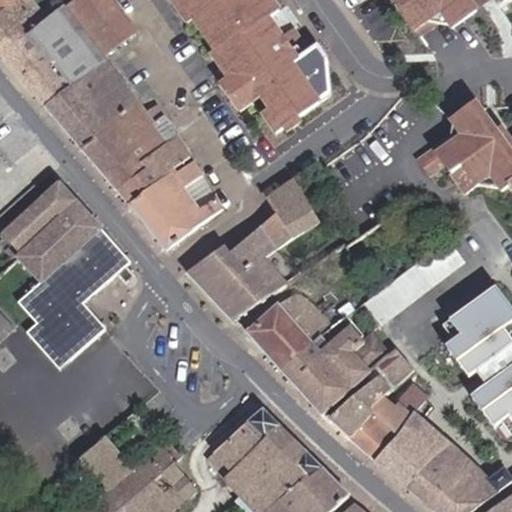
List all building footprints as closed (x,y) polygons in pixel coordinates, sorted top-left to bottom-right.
[(22,0),(19,0),(0,12),(0,48),(5,54),(31,36),(22,24),(34,16),(22,0)] [(0,0),(0,12),(19,0),(0,0)] [(35,0),(22,0),(34,16),(22,24),(31,36),(67,8),(60,0),(52,0),(41,8),(35,0)] [(113,0),(81,0),(72,8),(109,53),(138,31),(113,0)] [(195,17),(183,0),(172,0),(187,22),(195,17)] [(331,97),(326,64),(318,51),(303,62),(296,66),(289,56),(296,50),(300,47),(292,35),(281,42),(266,22),(271,17),(259,0),(183,0),(195,17),(223,56),(240,81),(232,86),(225,91),(241,113),(263,99),(272,113),(267,117),(279,133),(331,97)] [(278,12),(268,0),(259,0),(271,17),(278,12)] [(511,0),(386,0),(384,2),(414,47),(431,35),(439,29),(447,39),(496,2),(504,14),(511,8),(511,0)] [(107,61),(67,8),(31,36),(73,85),(49,104),(87,147),(139,102),(107,61)] [(431,35),(447,39),(439,29),(431,35)] [(31,36),(5,54),(49,104),(73,85),(31,36)] [(296,66),(303,62),(296,50),(289,56),(296,66)] [(215,62),(232,86),(240,81),(223,56),(215,62)] [(511,149),(478,100),(454,116),(462,127),(434,145),(445,160),(467,190),(472,186),(493,172),(504,187),(511,182),(511,149)] [(180,136),(159,104),(147,113),(139,102),(87,147),(122,188),(146,171),(140,164),(180,136)] [(167,181),(180,174),(176,168),(193,156),(180,136),(140,164),(146,171),(122,188),(134,203),(167,181)] [(445,160),(434,145),(421,154),(431,169),(445,160)] [(134,203),(171,247),(225,208),(195,163),(180,174),(167,181),(134,203)] [(472,186),(504,187),(493,172),(472,186)] [(191,271),(237,318),(288,283),(268,258),(286,245),(298,237),(323,222),(297,178),(270,197),(279,211),(232,253),(227,246),(191,271)] [(70,190),(64,182),(3,236),(9,242),(13,238),(25,252),(81,202),(70,190)] [(81,202),(25,252),(19,256),(39,281),(17,301),(34,321),(25,328),(60,368),(108,327),(87,303),(118,276),(125,284),(135,277),(128,268),(134,262),(81,202)] [(337,284),(398,241),(385,221),(348,247),(346,244),(320,261),(337,284)] [(508,266),(511,262),(511,245),(504,235),(491,244),(508,266)] [(377,321),(467,266),(452,242),(362,296),(377,321)] [(268,258),(288,283),(307,270),(286,245),(268,258)] [(511,323),(511,301),(500,286),(456,319),(467,334),(452,345),(475,375),(483,369),(493,383),(478,395),(501,424),(511,416),(511,333),(507,327),(511,323)] [(335,328),(309,298),(304,296),(298,295),(289,297),(253,332),(284,367),(335,328)] [(0,342),(17,328),(0,308),(0,342)] [(325,413),(382,364),(396,352),(375,329),(367,334),(350,316),(335,328),(284,367),(325,413)] [(421,366),(403,347),(399,350),(417,370),(421,366)] [(399,350),(382,364),(400,385),(417,370),(399,350)] [(381,378),(333,416),(355,437),(376,414),(374,409),(387,397),(393,391),(381,378)] [(376,414),(355,437),(379,460),(417,411),(428,397),(415,387),(398,406),(387,397),(374,409),(376,414)] [(283,427),(267,410),(220,452),(235,471),(283,427)] [(453,444),(417,411),(379,460),(409,486),(453,444)] [(227,478),(240,492),(297,441),(283,427),(235,471),(227,478)] [(119,511),(177,463),(185,456),(168,438),(133,468),(107,438),(82,460),(86,465),(97,478),(107,489),(80,511),(119,511)] [(240,492),(258,511),(270,511),(325,470),(297,441),(240,492)] [(453,444),(409,486),(441,511),(473,511),(511,482),(511,471),(506,464),(488,476),(453,444)] [(119,511),(172,511),(199,489),(177,463),(119,511)] [(66,474),(53,485),(72,507),(85,496),(81,491),(97,478),(86,465),(70,478),(66,474)] [(333,511),(352,496),(325,470),(270,511),(333,511)] [(511,511),(511,497),(491,511),(511,511)]
